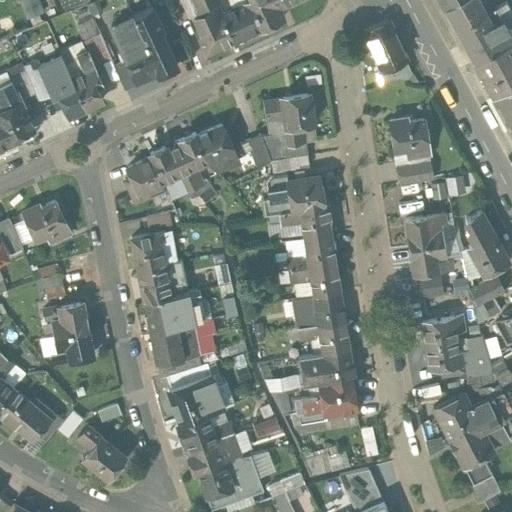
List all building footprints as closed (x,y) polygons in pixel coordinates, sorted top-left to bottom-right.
[(196,0),(202,13),(194,16),(202,35),(198,37),(205,53),(233,41),(217,6),(214,0),(196,0)] [(250,0),(230,9),(225,0),(214,0),(217,6),(233,41),(262,28),(250,0)] [(225,0),(230,9),(250,0),(249,0),(225,0)] [(283,0),(249,0),(250,0),(262,28),(282,19),(277,8),(285,4),(283,0)] [(502,0),(452,0),(442,5),(472,59),(511,37),(511,14),(510,10),(508,11),(502,0)] [(159,31),(149,10),(135,16),(144,38),(143,38),(158,72),(157,73),(158,74),(176,66),(160,30),(159,31)] [(84,12),(74,17),(84,41),(94,36),(84,12)] [(143,38),(133,15),(112,25),(122,47),(121,48),(127,60),(136,82),(157,73),(158,72),(143,38)] [(388,22),(365,32),(381,69),(382,70),(405,60),(388,22)] [(511,37),(472,59),(491,94),(511,83),(511,37)] [(191,60),(183,41),(173,45),(182,63),(191,60)] [(94,67),(86,49),(77,53),(85,71),(94,67)] [(127,60),(115,65),(124,87),(136,82),(127,60)] [(405,60),(382,70),(381,69),(378,71),(383,83),(390,81),(398,79),(405,80),(411,73),(405,60)] [(51,64),(41,69),(49,87),(59,82),(51,64)] [(85,71),(72,77),(86,108),(101,101),(95,87),(102,84),(94,67),(85,71)] [(59,82),(49,87),(57,104),(63,102),(68,115),(86,108),(72,77),(59,82)] [(5,83),(0,85),(0,100),(1,103),(3,102),(5,106),(14,102),(5,83)] [(511,83),(491,94),(510,129),(511,128),(511,83)] [(308,93),(280,97),(286,133),(288,144),(304,142),(301,125),(313,123),(308,93)] [(14,102),(5,106),(3,102),(1,103),(0,100),(0,130),(6,144),(20,138),(18,135),(32,129),(19,100),(14,102)] [(404,118),(389,121),(394,152),(406,150),(408,159),(429,156),(423,119),(409,122),(404,118)] [(196,136),(196,137),(207,161),(224,153),(227,160),(241,154),(233,137),(228,139),(221,125),(196,136)] [(195,133),(180,139),(181,143),(174,146),(185,171),(194,166),(207,161),(196,137),(196,136),(195,133)] [(286,133),(265,137),(267,148),(288,144),(286,133)] [(269,161),(260,136),(248,141),(260,168),(269,161)] [(174,146),(167,150),(165,146),(149,153),(151,157),(152,156),(163,181),(164,180),(177,174),(185,171),(174,146)] [(151,157),(128,168),(134,182),(128,185),(136,202),(167,187),(164,180),(163,181),(152,156),(151,157)] [(431,162),(398,167),(401,183),(434,178),(431,162)] [(206,179),(201,181),(194,166),(185,171),(193,187),(200,196),(199,196),(205,203),(209,200),(204,193),(211,188),(206,179)] [(193,187),(185,171),(177,174),(188,200),(199,196),(200,196),(193,187)] [(318,175),(286,180),(288,196),(291,210),(300,208),(327,204),(324,190),(320,190),(318,175)] [(286,180),(275,182),(276,188),(268,190),(270,201),(285,198),(285,196),(288,196),(286,180)] [(54,201),(41,207),(36,205),(22,211),(36,240),(47,235),(50,243),(70,234),(54,201)] [(327,204),(300,208),(301,218),(305,237),(329,234),(327,221),(329,220),(327,204)] [(291,210),(270,213),(271,224),(276,223),(276,222),(281,221),(281,224),(298,221),(297,218),(301,218),(300,208),(291,210)] [(167,213),(147,217),(149,228),(169,225),(167,213)] [(445,213),(405,219),(410,245),(442,240),(440,227),(431,229),(430,224),(446,221),(445,213)] [(22,247),(8,217),(0,220),(0,232),(9,253),(22,247)] [(508,259),(485,218),(471,225),(479,240),(468,246),(483,273),(508,259)] [(167,230),(132,238),(139,270),(141,269),(141,268),(164,263),(164,262),(159,240),(168,238),(167,230)] [(329,234),(305,237),(308,258),(309,266),(333,262),(329,234)] [(168,238),(159,240),(164,262),(176,259),(172,239),(168,238)] [(442,240),(410,245),(414,272),(453,265),(452,258),(436,261),(435,256),(444,255),(442,240)] [(303,256),(287,259),(288,269),(289,269),(309,266),(308,258),(304,259),(303,256)] [(333,262),(309,266),(311,275),(314,295),(338,291),(333,262)] [(56,263),(37,269),(39,278),(59,272),(56,263)] [(164,263),(141,268),(141,269),(144,283),(142,284),(145,299),(171,294),(169,285),(164,263)] [(309,266),(289,269),(288,269),(278,270),(280,283),(307,279),(306,276),(311,275),(309,266)] [(60,274),(42,278),(45,290),(62,285),(60,274)] [(494,275),(469,288),(474,305),(502,291),(494,275)] [(185,280),(173,283),(173,284),(169,285),(171,294),(188,290),(185,280)] [(45,290),(47,299),(65,294),(62,285),(45,290)] [(188,290),(171,294),(173,305),(177,304),(178,306),(190,303),(188,290)] [(314,295),(294,298),(296,315),(298,326),(298,327),(318,324),(342,320),(338,291),(314,295)] [(171,294),(145,299),(149,316),(151,315),(154,328),(154,330),(191,322),(194,321),(190,303),(178,306),(177,304),(173,305),(171,294)] [(234,294),(224,295),(227,314),(237,312),(234,294)] [(81,301),(58,305),(58,306),(43,309),(44,317),(60,314),(61,318),(52,320),(55,334),(86,327),(81,301)] [(511,313),(495,323),(506,342),(511,338),(511,313)] [(463,314),(422,320),(425,344),(457,339),(455,332),(465,330),(463,314)] [(342,320),(318,324),(320,333),(323,352),(347,348),(342,320)] [(191,322),(154,330),(154,328),(151,329),(158,362),(198,353),(191,322)] [(318,324),(298,327),(300,338),(315,336),(315,334),(320,333),(318,324)] [(86,327),(55,334),(58,348),(67,346),(68,350),(52,354),(54,362),(92,354),(86,327)] [(39,339),(32,342),(35,349),(42,346),(39,339)] [(457,339),(425,344),(429,366),(441,364),(443,374),(466,370),(462,350),(459,351),(457,339)] [(323,352),(303,355),(307,384),(318,383),(354,377),(352,362),(349,362),(347,348),(323,352)] [(484,349),(470,352),(473,369),(474,369),(474,372),(490,369),(486,359),(487,359),(484,349)] [(198,353),(158,362),(161,376),(201,363),(198,353)] [(5,358),(0,364),(0,402),(13,387),(24,373),(5,358)] [(354,377),(318,383),(320,397),(322,407),(323,413),(355,408),(352,392),(356,392),(354,377)] [(202,378),(186,384),(188,390),(172,396),(181,421),(181,422),(205,413),(199,396),(207,393),(202,378)] [(39,401),(33,402),(32,403),(13,387),(0,402),(0,412),(31,437),(38,428),(48,437),(62,420),(55,415),(49,416),(48,409),(39,401)] [(462,392),(433,407),(452,445),(481,430),(497,422),(485,398),(469,406),(462,392)] [(316,395),(300,398),(302,410),(322,407),(320,397),(316,397),(316,395)] [(116,403),(97,410),(101,420),(120,413),(116,403)] [(268,404),(261,407),(265,416),(272,412),(268,404)] [(72,410),(57,428),(67,436),(82,418),(72,410)] [(205,413),(181,422),(181,421),(176,422),(183,439),(187,438),(190,445),(214,436),(230,430),(227,421),(210,427),(205,413)] [(256,422),(260,434),(281,426),(276,414),(256,422)] [(497,422),(481,430),(491,449),(507,441),(502,431),(508,428),(504,419),(498,422),(497,422)] [(124,454),(87,424),(77,437),(90,447),(82,457),(106,476),(124,454)] [(254,425),(244,427),(246,438),(256,435),(254,425)] [(230,430),(214,436),(217,444),(233,439),(230,430)] [(481,430),(452,445),(462,465),(463,465),(472,483),(491,473),(482,455),(492,450),(491,449),(481,430)] [(214,436),(190,445),(192,452),(188,454),(194,470),(198,468),(198,467),(222,458),(222,459),(239,455),(233,439),(217,444),(214,436)] [(337,446),(300,455),(310,476),(350,466),(345,448),(339,450),(337,446)] [(222,458),(198,467),(198,468),(212,507),(229,501),(228,499),(247,492),(248,494),(263,489),(250,453),(222,459),(222,458)] [(368,468),(339,475),(348,495),(350,494),(359,511),(382,501),(368,468)] [(472,483),(467,486),(476,504),(500,490),(491,473),(472,483)] [(287,476),(268,483),(272,494),(291,487),(287,476)] [(294,511),(284,491),(271,496),(278,511),(294,511)] [(0,497),(0,511),(7,511),(11,505),(0,497)] [(386,511),(382,501),(359,511),(357,511),(386,511)] [(30,511),(13,502),(11,505),(7,511),(30,511)]
